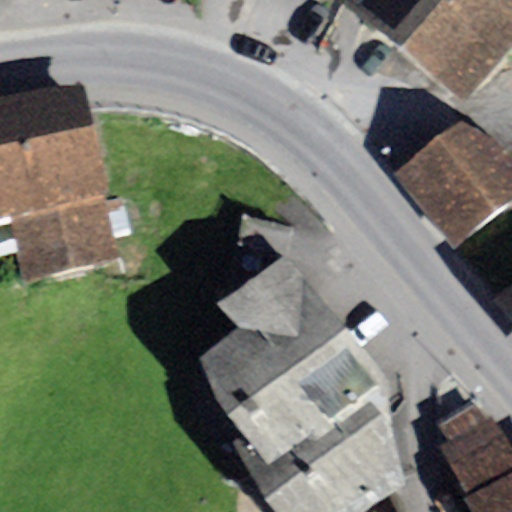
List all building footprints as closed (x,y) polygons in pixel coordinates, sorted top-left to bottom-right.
[(511,0),(363,0),(340,29),(446,115),(511,35),(511,34),(511,0)] [(511,35),(446,115),(459,126),(511,58),(511,35)] [(0,111),(0,236),(9,234),(22,297),(118,278),(111,246),(131,242),(122,200),(102,204),(81,95),(0,111)] [(467,128),(394,186),(453,259),(511,211),(511,163),(500,150),(467,128)] [(379,385),(275,276),(218,325),(243,356),(208,385),(267,465),(239,482),(262,511),(387,511),(400,502),(379,385)] [(511,304),(492,321),(511,344),(511,304)] [(511,511),(511,471),(484,423),(444,445),(477,511),(511,511)]
